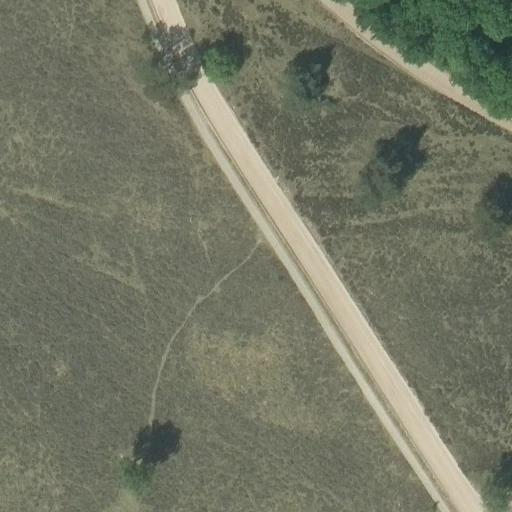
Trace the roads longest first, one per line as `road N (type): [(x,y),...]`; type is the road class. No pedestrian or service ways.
road 1 (track): [(158,0),(204,95),(469,511)]
road 2 (track): [(330,0),(511,123)]
